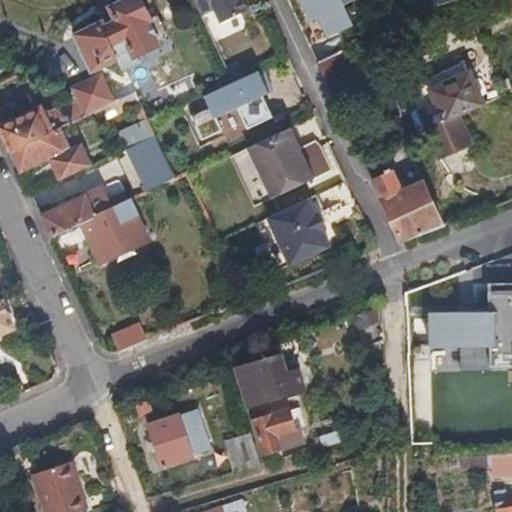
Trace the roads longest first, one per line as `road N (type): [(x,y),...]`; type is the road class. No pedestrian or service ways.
road 1 (residential): [(93,386),(511,218)]
road 2 (residential): [(0,187),(93,386)]
